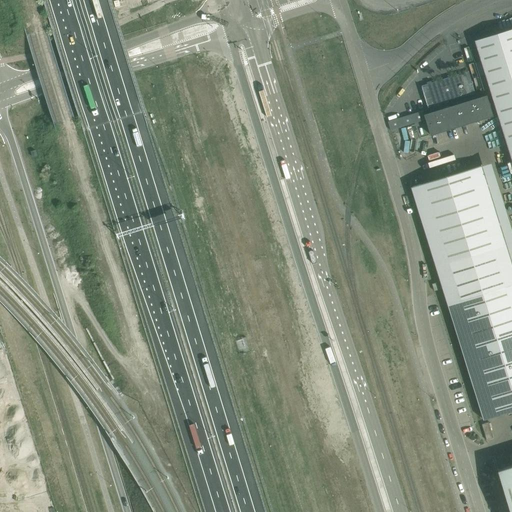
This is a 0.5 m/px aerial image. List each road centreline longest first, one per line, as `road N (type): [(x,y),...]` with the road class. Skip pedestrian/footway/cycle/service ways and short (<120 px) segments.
road 1 (motorway): [(64,0),(222,511)]
road 2 (motorway): [(248,511),(90,0)]
road 3 (secondary): [(401,511),(248,27)]
road 4 (secondary): [(228,34),(377,511)]
road 5 (unclassified): [(361,73),(415,243),(424,334),(479,511)]
road 6 (secondary): [(1,104),(127,511)]
road 7 (secondary): [(1,104),(228,34)]
road 8 (secondary): [(222,14),(1,86)]
road 9 (unclassified): [(361,73),(485,0)]
